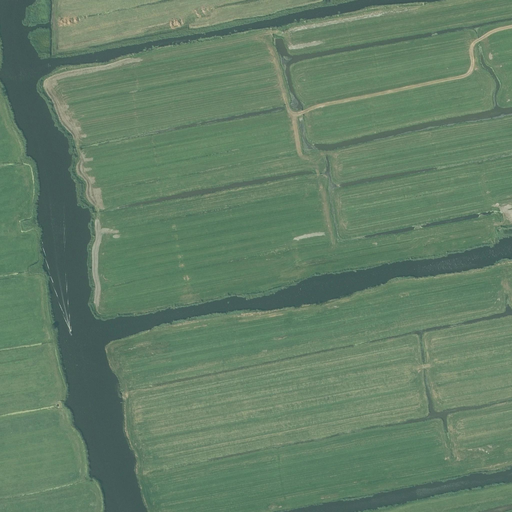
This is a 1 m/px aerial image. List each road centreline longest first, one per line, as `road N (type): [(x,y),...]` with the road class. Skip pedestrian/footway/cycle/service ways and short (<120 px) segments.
road 1 (track): [(0,409),(46,399),(55,386),(40,280),(23,274),(31,245),(13,229),(28,183),(0,103)]
road 2 (track): [(51,395),(77,443),(97,511)]
